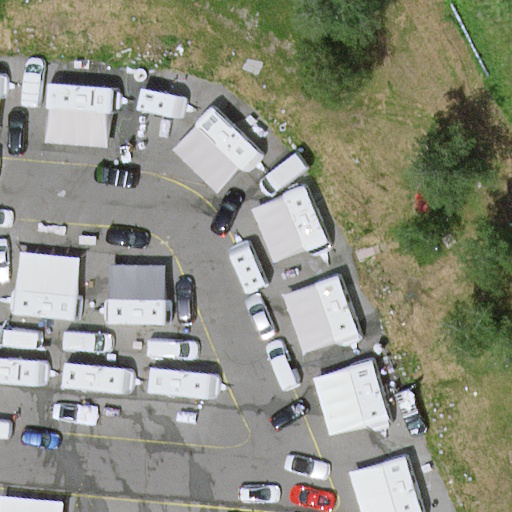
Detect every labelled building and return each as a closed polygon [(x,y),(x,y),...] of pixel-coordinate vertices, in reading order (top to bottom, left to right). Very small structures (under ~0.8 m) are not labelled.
[(261,226),(314,204),(292,150),(239,171),(261,226)] [(33,283),(95,293),(105,231),(43,221),(33,283)] [(129,320),(187,323),(191,259),(132,256),(129,320)] [(32,320),(30,379),(84,380),(86,322),(32,320)] [(325,350),(337,405),(394,394),(383,338),(325,350)] [(369,476),(379,511),(439,511),(424,460),(369,476)] [(25,511),(92,511),(93,492),(26,489),(25,511)] [(117,493),(116,511),(183,511),(184,496),(117,493)] [(207,511),(270,511),(271,502),(208,500),(207,511)]
